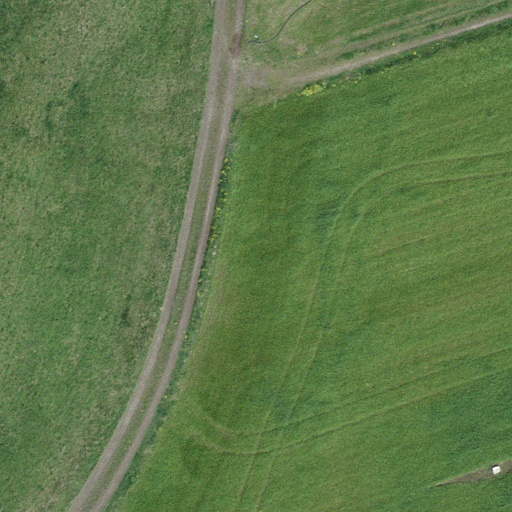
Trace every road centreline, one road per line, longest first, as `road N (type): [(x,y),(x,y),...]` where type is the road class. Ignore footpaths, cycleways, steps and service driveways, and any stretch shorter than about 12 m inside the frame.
road 1 (track): [(225,0),(210,118),(96,492),(79,511)]
road 2 (track): [(210,118),(511,22)]
